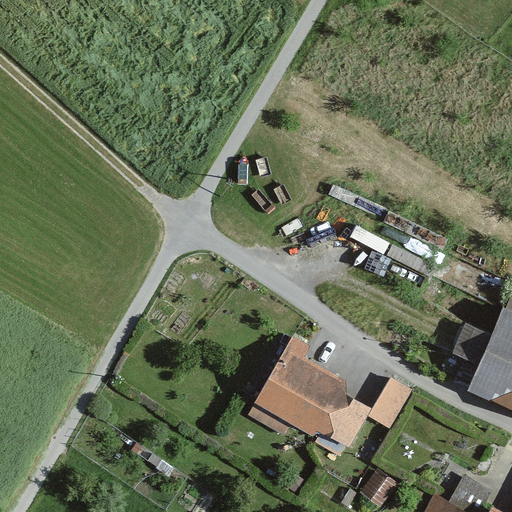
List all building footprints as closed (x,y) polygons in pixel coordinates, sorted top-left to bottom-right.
[(456,378),(511,402),(511,296),(508,306),(506,305),(492,336),(466,325),(455,350),(466,355),(456,378)] [(321,427),(340,389),(347,378),(302,354),(308,343),(292,334),(260,396),(321,427)] [(411,386),(390,374),(370,411),(390,424),(411,386)] [(340,389),(321,427),(314,441),(340,454),(367,403),(340,389)] [(396,481),(378,468),(364,489),(382,501),(396,481)] [(474,511),(436,493),(426,511),(474,511)] [(511,511),(511,510),(495,500),(487,511),(511,511)]
